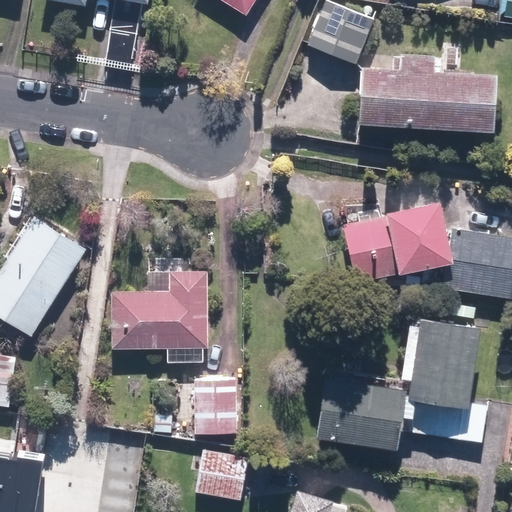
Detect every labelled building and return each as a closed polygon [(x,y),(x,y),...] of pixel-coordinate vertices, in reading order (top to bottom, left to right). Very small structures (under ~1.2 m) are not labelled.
[(255,0),(222,0),(246,15),(255,0)] [(375,20),(327,0),(323,0),(305,44),(356,65),(375,20)] [(511,0),(506,0),(503,17),(511,18),(511,0)] [(363,69),(359,127),(494,135),(498,77),(434,73),(435,59),(401,57),(400,71),(363,69)] [(454,264),(439,201),(386,213),(386,216),(344,226),(357,284),(454,264)] [(87,251),(34,218),(0,270),(0,316),(32,337),(87,251)] [(511,299),(511,237),(452,228),(445,290),(511,299)] [(170,294),(109,293),(108,347),(206,349),(208,272),(171,271),(170,294)] [(477,401),(490,320),(431,311),(418,391),(477,401)] [(22,354),(1,351),(0,355),(0,401),(16,403),(22,354)] [(413,391),(415,382),(333,369),(323,428),(405,441),(407,427),(486,440),(492,404),(413,391)] [(181,382),(155,380),(152,430),(177,432),(181,382)] [(239,380),(196,380),(196,432),(238,432),(239,380)] [(252,456),(207,446),(198,487),(243,496),(252,456)] [(4,511),(13,455),(0,452),(0,511),(4,511)] [(35,511),(44,460),(13,455),(4,511),(35,511)] [(306,481),(296,511),(340,511),(347,493),(306,481)] [(81,511),(132,511),(133,503),(128,502),(129,493),(94,490),(93,499),(83,498),(81,511)]
